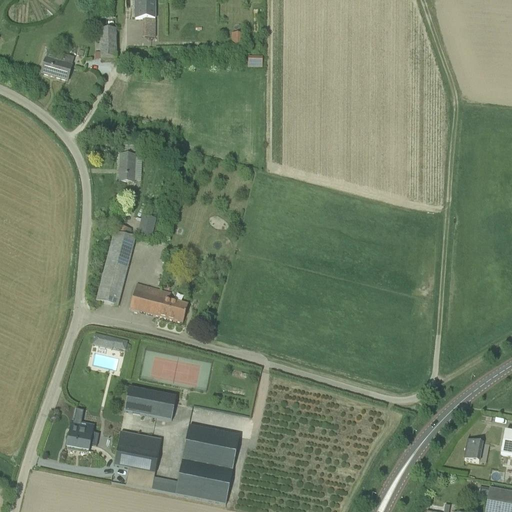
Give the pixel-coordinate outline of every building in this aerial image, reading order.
[(134,0),(135,21),(154,20),(154,0),(134,0)] [(116,61),(116,31),(100,31),(101,54),(101,61),(116,61)] [(242,36),(232,36),(233,50),(242,50),(242,36)] [(46,60),(41,76),(67,83),(72,68),(53,63),(55,55),(48,53),(46,60)] [(261,58),(246,57),(246,69),(261,69),(261,58)] [(135,185),(136,158),(120,157),(119,184),(135,185)] [(142,217),(137,238),(151,242),(156,220),(142,217)] [(131,239),(132,231),(116,227),(114,234),(131,239)] [(120,298),(128,267),(107,262),(96,303),(118,308),(120,298)] [(183,326),(188,306),(169,300),(171,295),(136,286),(130,311),(158,319),(183,326)] [(127,343),(115,340),(94,335),(91,346),(112,351),(113,349),(125,352),(127,343)] [(129,390),(125,413),(172,423),(176,399),(129,390)] [(72,423),(71,430),(70,431),(72,431),(71,436),(70,435),(67,450),(68,449),(88,453),(87,454),(88,454),(89,447),(96,448),(99,436),(94,435),(95,428),(72,423)] [(226,507),(239,438),(189,428),(178,485),(154,480),(161,443),(120,435),(114,467),(129,471),(126,487),(226,507)] [(500,457),(511,458),(511,435),(504,434),(500,457)] [(479,464),(480,454),(482,445),(467,442),(467,441),(463,463),(464,462),(479,464)] [(484,511),(511,511),(511,494),(489,490),(480,489),(479,495),(488,497),(484,511)]
